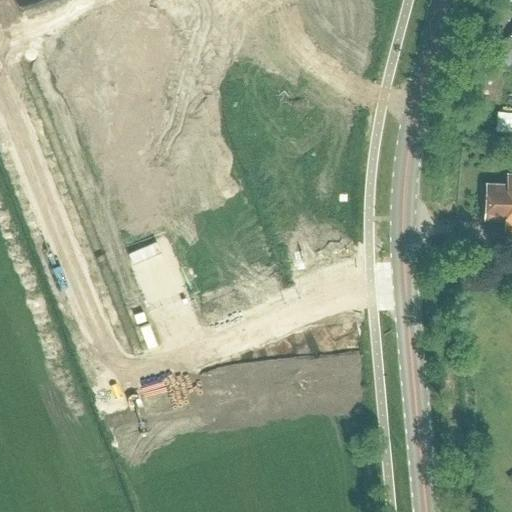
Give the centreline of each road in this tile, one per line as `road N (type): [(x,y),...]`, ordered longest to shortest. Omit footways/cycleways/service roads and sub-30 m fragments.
road 1 (secondary): [(410,334),(404,160),(442,0)]
road 2 (residential): [(410,334),(237,348),(115,381)]
road 3 (residential): [(115,381),(30,169)]
road 4 (secondary): [(426,511),(410,334)]
road 5 (residential): [(115,381),(0,424)]
